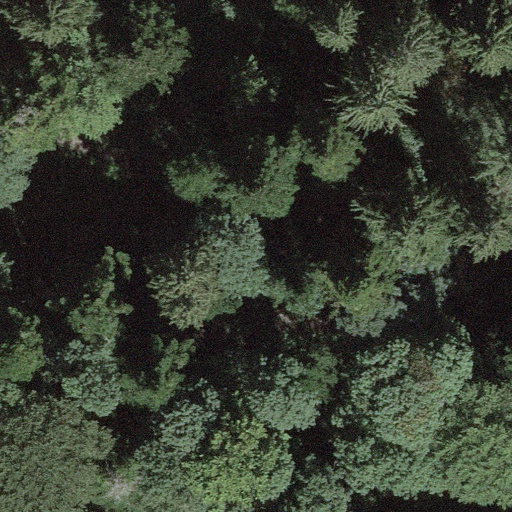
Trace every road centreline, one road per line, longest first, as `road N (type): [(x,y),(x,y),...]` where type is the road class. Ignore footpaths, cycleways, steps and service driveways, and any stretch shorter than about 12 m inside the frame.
road 1 (track): [(511,208),(418,283),(133,365),(0,374)]
road 2 (track): [(511,207),(225,174),(0,92)]
